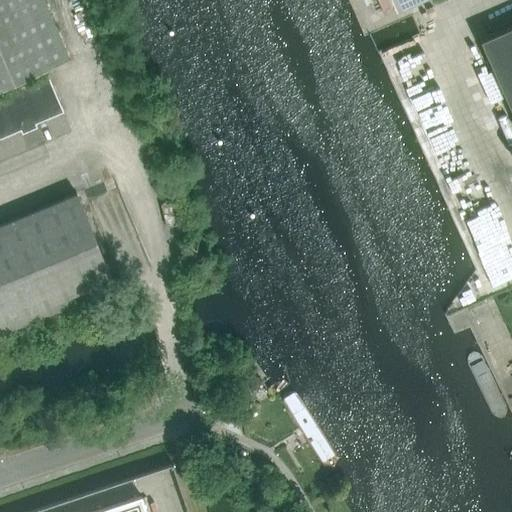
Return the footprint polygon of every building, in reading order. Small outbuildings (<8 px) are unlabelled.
[(44,0),(0,0),(0,87),(69,60),(44,0)] [(511,24),(479,39),(511,112),(511,24)] [(0,138),(63,113),(48,76),(0,95),(0,138)] [(0,333),(1,333),(112,288),(75,195),(0,225),(0,333)] [(269,375),(300,426),(317,415),(286,364),(269,375)] [(242,410),(254,405),(249,393),(237,398),(242,410)] [(225,398),(213,405),(223,423),(235,417),(225,398)] [(223,423),(213,405),(206,409),(213,423),(219,425),(223,423)] [(146,511),(141,495),(90,511),(146,511)]
